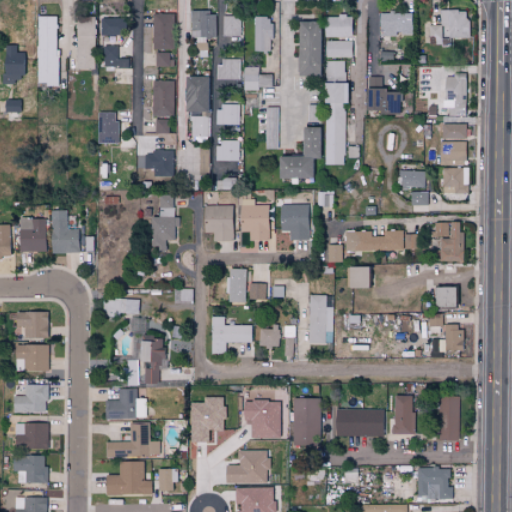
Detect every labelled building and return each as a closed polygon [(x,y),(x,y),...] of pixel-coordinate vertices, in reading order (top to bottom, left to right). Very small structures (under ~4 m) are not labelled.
[(450,38),(470,38),(470,20),(465,20),(465,10),(440,11),(440,25),(428,25),(428,45),(450,45),(450,38)] [(190,38),(215,37),(215,11),(190,12),(190,38)] [(172,50),(174,14),(153,13),(151,49),(172,50)] [(411,14),(378,13),(378,34),(411,35),(411,14)] [(56,16),(36,17),(37,85),(57,85),(56,16)] [(240,37),(240,16),(223,16),(222,36),(240,37)] [(252,51),(269,52),(270,17),(253,16),(252,51)] [(350,16),(323,17),(323,37),(351,37),(350,16)] [(93,37),(94,18),(76,17),(75,37),(93,37)] [(121,35),(120,18),(99,19),(100,35),(121,35)] [(296,21),(295,76),(317,77),(318,22),(296,21)] [(324,57),(351,58),(351,41),(325,41),(324,57)] [(16,46),(0,45),(0,73),(22,74),(23,53),(16,53),(16,46)] [(104,68),(128,67),(127,59),(117,59),(117,45),(103,46),(104,68)] [(170,52),(154,53),(155,66),(170,66),(170,52)] [(217,80),(239,80),(240,59),(218,59),(217,80)] [(344,82),(345,61),(325,61),(325,82),(344,82)] [(257,68),(242,67),(242,88),(271,89),(271,75),(257,75),(257,68)] [(466,75),(446,75),(445,113),(465,113),(466,75)] [(207,77),(183,77),(183,112),(206,112),(207,77)] [(381,77),(368,77),(367,86),(381,87),(381,77)] [(174,81),(152,80),(151,116),(172,117),(174,81)] [(343,165),(344,103),(345,103),(345,83),(322,83),(321,103),(324,103),(323,165),(343,165)] [(365,90),(364,113),(400,114),(400,91),(365,90)] [(21,100),(6,99),(5,119),(20,120),(21,100)] [(239,125),(239,104),(217,105),(217,125),(239,125)] [(277,107),(264,108),(265,149),(277,149),(277,107)] [(116,113),(98,113),(97,143),(116,143),(116,113)] [(207,116),(191,116),(191,139),(208,139),(207,116)] [(155,119),(154,133),(168,134),(169,120),(155,119)] [(465,124),(441,124),(441,139),(465,139),(465,124)] [(319,128),(301,127),(301,157),(277,157),(277,179),(311,179),(311,159),(318,159),(319,128)] [(239,161),(239,141),(217,140),(216,161),(239,161)] [(438,165),(465,165),(465,142),(439,141),(438,165)] [(144,151),(143,169),(154,169),(154,176),(172,177),(172,152),(144,151)] [(440,168),(439,193),(468,194),(469,168),(440,168)] [(424,187),(423,171),(399,172),(399,187),(424,187)] [(428,192),(410,192),(410,205),(428,205),(428,192)] [(158,217),(147,217),(147,254),(164,254),(164,241),(173,240),(173,226),(174,226),(174,195),(158,195),(158,217)] [(268,241),(269,205),(254,205),(254,200),(241,199),(240,232),(249,232),(249,241),(268,241)] [(203,233),(213,233),(213,241),(232,241),(233,206),(204,205),(203,233)] [(279,232),(289,232),(289,240),(308,240),(308,205),(279,205),(279,232)] [(68,211),(51,211),(52,253),(79,253),(79,229),(68,230),(68,211)] [(46,251),(46,218),(20,219),(20,252),(46,251)] [(438,236),(439,262),(463,262),(463,232),(459,232),(459,222),(434,223),(434,236),(438,236)] [(10,225),(0,224),(0,258),(11,259),(10,225)] [(343,232),(343,251),(402,251),(402,230),(383,231),(383,237),(370,237),(370,231),(343,232)] [(403,234),(404,249),(419,248),(419,234),(403,234)] [(326,245),(327,263),(341,262),(341,245),(326,245)] [(346,267),(346,289),(367,288),(366,267),(346,267)] [(227,302),(245,302),(246,269),(227,269),(227,302)] [(249,300),(265,300),(266,284),(250,284),(249,300)] [(433,288),(433,308),(454,307),(454,288),(433,288)] [(180,301),(192,301),(193,289),(180,289),(180,301)] [(326,296),(308,295),(308,343),(332,344),(332,307),(326,307),(326,296)] [(138,315),(139,300),(104,299),(103,314),(138,315)] [(46,311),(15,311),(15,326),(24,326),(24,338),(47,337),(46,311)] [(428,327),(442,326),(442,314),(427,314),(428,327)] [(128,329),(144,330),(145,318),(129,317),(128,329)] [(251,326),(224,325),(225,317),(211,317),(211,354),(226,355),(226,342),(251,343),(251,326)] [(445,350),(461,350),(461,324),(444,324),(445,350)] [(259,327),(259,346),(279,346),(279,328),(259,327)] [(146,384),(161,384),(161,339),(138,340),(139,361),(146,361),(146,384)] [(15,370),(48,371),(48,344),(15,344),(15,370)] [(137,360),(128,360),(128,385),(138,385),(137,360)] [(13,396),(12,411),(46,412),(47,384),(25,384),(24,396),(13,396)] [(146,398),(137,398),(136,388),(118,389),(118,400),(105,400),(105,419),(147,418),(146,398)] [(412,395),(393,395),(393,433),(413,433),(412,395)] [(458,396),(439,395),(438,440),(458,440),(458,396)] [(189,402),(189,441),(209,441),(209,430),(224,429),(224,396),(203,396),(203,402),(189,402)] [(320,445),(320,398),(293,398),(293,445),(320,445)] [(280,401),(242,400),(242,420),(251,420),(250,437),(280,437),(280,401)] [(334,435),(382,436),(382,409),(334,408),(334,435)] [(14,423),(15,448),(47,448),(46,422),(14,423)] [(129,424),(129,441),(105,442),(105,457),(159,455),(159,441),(150,441),(149,423),(129,424)] [(268,450),(237,449),(237,465),(224,464),(224,482),(267,483),(268,450)] [(45,480),(46,455),(11,455),(11,470),(24,470),(24,480),(45,480)] [(150,494),(151,480),(143,480),(143,461),(118,461),(118,474),(104,474),(104,494),(150,494)] [(416,468),(416,498),(451,497),(451,487),(448,487),(448,467),(416,468)] [(172,490),(172,482),(177,482),(177,468),(156,468),(157,490),(172,490)] [(273,511),(274,487),(235,487),(234,502),(237,502),(237,511),(273,511)] [(45,511),(45,497),(23,497),(23,508),(14,508),(13,511),(45,511)]
